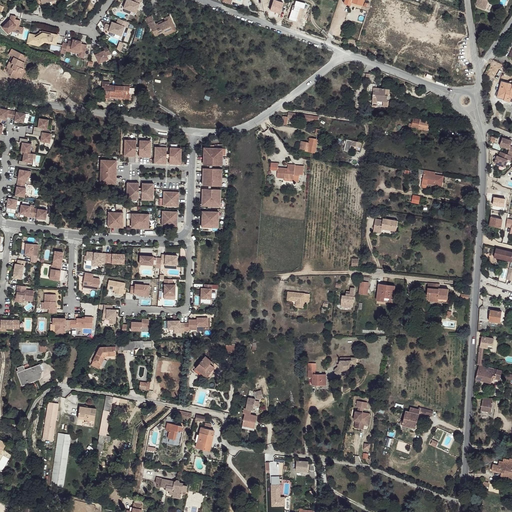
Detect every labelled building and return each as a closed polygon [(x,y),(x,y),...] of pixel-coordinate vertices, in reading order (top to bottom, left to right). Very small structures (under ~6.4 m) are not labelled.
[(128,0),(125,0),(122,8),(135,13),(140,0),(131,0),(131,1),(128,0)] [(476,0),(476,1),(476,5),(484,8),(487,0),(476,0)] [(9,20),(1,28),(7,34),(10,31),(21,34),(22,28),(18,27),(19,21),(14,20),(15,17),(10,15),(9,20)] [(125,27),(127,22),(117,18),(115,23),(110,22),(109,26),(104,24),(102,29),(119,35),(122,26),(125,27)] [(152,22),(146,24),(148,28),(149,28),(153,36),(162,33),(170,30),(169,28),(172,27),(169,20),(164,22),(162,23),(157,25),(156,24),(154,25),(152,22)] [(172,27),(169,28),(170,30),(162,33),(163,36),(174,31),(172,27)] [(43,41),(50,43),(52,34),(40,32),(34,36),(29,34),(27,43),(36,45),(43,41)] [(61,42),(59,53),(63,54),(64,51),(68,52),(69,49),(77,50),(76,53),(75,57),(81,58),(85,45),(79,43),(79,41),(71,39),(71,41),(66,40),(66,43),(61,42)] [(104,45),(101,46),(101,48),(97,49),(92,52),(95,60),(105,57),(104,53),(107,52),(104,45)] [(24,56),(8,50),(6,55),(8,57),(10,57),(8,63),(6,62),(3,68),(5,69),(4,73),(8,75),(7,77),(13,79),(15,73),(16,73),(18,73),(19,73),(19,72),(20,70),(19,69),(19,68),(24,56)] [(511,80),(505,78),(500,91),(506,93),(505,98),(511,100),(511,97),(511,80)] [(108,80),(101,80),(101,85),(103,85),(103,95),(109,96),(109,95),(122,95),(122,97),(128,97),(129,81),(121,81),(121,84),(108,83),(108,80)] [(372,102),(372,107),(376,107),(378,107),(378,106),(388,106),(388,101),(387,101),(387,95),(388,95),(388,89),(380,88),(379,93),(378,93),(377,102),(372,102)] [(26,113),(0,107),(0,117),(3,118),(7,119),(8,116),(16,118),(15,120),(24,122),(26,113)] [(288,116),(287,117),(317,122),(318,116),(289,112),(288,116)] [(48,128),(49,119),(40,118),(39,127),(35,126),(33,134),(41,135),(41,134),(42,134),(41,141),(51,142),(52,133),(43,131),(43,128),(48,128)] [(412,123),(411,126),(427,129),(429,121),(412,118),(412,123)] [(20,160),(19,164),(27,165),(28,162),(32,163),(33,158),(35,159),(36,153),(31,153),(32,143),(28,143),(29,139),(21,137),(20,141),(23,142),(22,151),(25,151),(23,161),(20,160)] [(300,141),(299,150),(314,153),(316,139),(309,138),(308,142),(300,141)] [(125,141),(124,156),(136,156),(136,140),(129,139),(129,141),(125,141)] [(344,151),(350,152),(351,145),(361,147),(362,143),(346,139),(344,151)] [(511,142),(502,139),(499,147),(508,150),(506,156),(511,157),(511,148),(509,147),(511,142)] [(147,141),(139,140),(139,157),(151,157),(151,142),(147,142),(147,141)] [(154,163),(166,164),(167,147),(159,147),(159,148),(155,148),(154,163)] [(181,164),(181,149),(177,149),(177,148),(170,147),(169,164),(181,164)] [(210,149),(204,149),(203,160),(205,160),(205,165),(222,165),(223,148),(210,148),(210,149)] [(110,160),(101,160),(100,183),(110,184),(110,182),(116,182),(117,162),(110,162),(110,160)] [(278,178),(285,179),(295,179),(294,180),(300,181),(300,174),(295,173),(296,166),(296,165),(289,165),(288,169),(285,169),(278,168),(278,172),(278,178)] [(222,169),(205,168),(205,173),(203,173),(203,181),(204,181),(204,185),(222,186),(222,169)] [(32,171),(20,169),(16,195),(21,196),(25,196),(26,191),(27,187),(25,187),(27,179),(28,180),(29,176),(31,176),(32,171)] [(423,173),(421,184),(422,184),(426,185),(426,184),(438,186),(439,182),(442,182),(443,176),(434,174),(434,175),(423,173)] [(139,183),(127,182),(127,197),(131,198),(131,199),(138,199),(138,193),(139,188),(139,183)] [(154,183),(142,183),(142,188),(142,193),(141,200),(149,200),(149,198),(153,198),(154,183)] [(221,189),(204,189),(204,193),(202,193),(202,204),(208,204),(208,206),(220,206),(221,189)] [(179,192),(164,191),(163,206),(178,206),(179,192)] [(21,196),(13,195),(13,199),(9,198),(7,207),(17,209),(18,199),(21,200),(21,196)] [(419,205),(421,197),(413,195),(412,203),(419,205)] [(31,205),(22,204),(20,213),(30,215),(37,216),(37,217),(46,219),(48,210),(31,207),(31,205)] [(177,211),(162,211),(162,225),(177,226),(177,211)] [(216,211),(203,211),(203,215),(202,215),(202,223),(203,223),(203,227),(216,227),(216,223),(218,223),(218,216),(216,215),(216,211)] [(123,212),(108,212),(108,227),(122,228),(123,212)] [(133,219),(133,228),(147,228),(148,219),(149,219),(149,214),(132,213),(132,219),(133,219)] [(491,216),(490,225),(496,226),(501,227),(502,218),(491,216)] [(382,219),(381,228),(396,230),(398,220),(383,217),(382,219)] [(375,218),(372,231),(380,232),(381,228),(382,219),(375,218)] [(34,244),(26,243),(25,255),(33,255),(34,244)] [(494,256),(494,257),(495,258),(511,261),(511,251),(506,250),(497,248),(494,256)] [(62,252),(53,251),(52,266),(60,267),(62,252)] [(104,264),(105,254),(86,253),(85,261),(93,261),(92,266),(100,267),(100,264),(104,264)] [(124,255),(105,254),(104,264),(123,265),(124,255)] [(176,257),(160,255),(160,259),(160,265),(175,266),(176,257)] [(152,257),(139,256),(138,265),(154,266),(154,269),(159,269),(160,265),(160,259),(155,258),(155,260),(152,260),(152,257)] [(24,262),(17,260),(16,265),(14,264),(12,278),(20,280),(23,266),(24,266),(24,262)] [(59,270),(50,269),(49,280),(58,281),(59,270)] [(92,274),(84,273),(81,288),(97,291),(99,279),(92,278),(92,274)] [(172,280),(163,280),(163,296),(174,296),(174,285),(171,285),(172,280)] [(124,284),(108,281),(106,290),(113,291),(113,294),(121,296),(124,284)] [(360,282),(359,295),(368,296),(369,282),(360,282)] [(424,294),(423,299),(437,300),(438,297),(447,298),(448,289),(439,288),(439,283),(428,282),(427,294),(424,294)] [(379,283),(377,299),(392,302),(395,285),(379,283)] [(130,287),(129,294),(133,294),(143,295),(144,286),(134,285),(134,287),(130,287)] [(200,299),(210,299),(211,285),(203,285),(203,288),(200,288),(200,299)] [(25,286),(17,286),(16,296),(15,302),(23,303),(24,301),(32,301),(33,291),(24,290),(25,286)] [(355,287),(351,287),(351,291),(351,293),(347,293),(347,295),(343,295),(342,306),(353,307),(354,301),(355,301),(355,296),(355,287)] [(309,293),(287,291),(286,300),(295,301),(295,304),(304,305),(304,301),(308,302),(309,293)] [(55,294),(44,294),(43,309),(48,309),(48,313),(55,313),(55,309),(54,309),(55,294)] [(102,309),(101,319),(109,319),(108,324),(114,324),(115,310),(111,310),(111,305),(103,305),(102,309)] [(491,310),(489,321),(500,323),(502,312),(491,310)] [(75,319),(75,321),(70,320),(69,328),(75,328),(75,327),(91,328),(91,317),(84,317),(84,319),(75,319)] [(63,319),(51,318),(50,324),(53,324),(53,333),(63,333),(63,319)] [(188,324),(183,324),(183,332),(188,332),(188,330),(196,330),(196,327),(207,327),(206,318),(196,319),(196,320),(187,321),(188,324)] [(141,323),(130,323),(130,331),(141,331),(141,328),(148,328),(148,319),(141,320),(141,323)] [(0,323),(0,322),(0,331),(6,332),(6,329),(19,329),(19,321),(0,320),(0,323)] [(179,321),(167,322),(167,330),(179,330),(179,334),(183,334),(183,332),(183,324),(179,324),(179,321)] [(482,338),(480,347),(482,347),(492,349),(494,339),(482,337),(482,338)] [(101,348),(93,361),(101,365),(105,357),(103,356),(104,354),(107,353),(108,355),(116,356),(116,347),(101,348)] [(203,357),(194,368),(205,377),(209,372),(208,371),(211,366),(208,363),(210,360),(207,358),(205,356),(203,357)] [(335,373),(337,374),(343,370),(346,369),(349,368),(351,368),(352,367),(352,362),(352,359),(350,359),(340,359),(339,364),(340,365),(338,366),(334,369),(334,372),(335,373)] [(210,360),(208,363),(211,366),(208,371),(209,372),(210,373),(216,366),(210,360)] [(479,365),(475,379),(491,382),(492,377),(500,379),(502,370),(479,365)] [(18,373),(22,385),(40,378),(41,378),(43,371),(42,371),(40,367),(39,368),(38,366),(18,373)] [(194,368),(192,372),(204,383),(207,379),(205,377),(194,368)] [(308,371),(307,377),(311,377),(311,385),(325,385),(325,374),(315,374),(314,371),(311,370),(308,371)] [(87,373),(83,382),(93,387),(97,378),(87,373)] [(146,383),(139,381),(138,388),(149,390),(150,382),(146,381),(146,383)] [(110,396),(106,395),(102,417),(100,428),(99,434),(106,436),(113,399),(110,399),(110,396)] [(483,397),(481,410),(491,412),(493,398),(483,397)] [(245,414),(242,425),(255,428),(257,416),(251,415),(252,410),(254,410),(256,399),(249,398),(246,409),(244,408),(243,413),(245,414)] [(49,402),(43,439),(53,441),(58,403),(49,402)] [(96,409),(79,406),(78,415),(83,416),(83,419),(94,421),(96,409)] [(410,407),(409,411),(419,413),(419,412),(432,415),(433,409),(418,406),(418,408),(410,407)] [(403,420),(402,424),(415,427),(419,413),(409,411),(405,411),(403,420)] [(370,414),(356,412),(354,420),(355,420),(354,428),(359,429),(360,423),(368,424),(370,414)] [(196,440),(195,446),(209,449),(213,429),(201,427),(198,435),(197,435),(196,440)] [(166,429),(166,431),(168,432),(167,438),(175,439),(176,430),(166,429)] [(59,433),(51,486),(63,487),(71,435),(64,434),(59,433)] [(99,434),(95,457),(99,458),(103,441),(109,441),(110,436),(106,436),(99,434)] [(492,464),(491,469),(502,471),(501,473),(504,474),(504,476),(511,477),(511,460),(504,459),(503,461),(499,461),(498,465),(492,464)] [(297,461),(296,471),(307,472),(308,462),(307,462),(297,461)] [(163,486),(162,487),(165,488),(165,489),(169,490),(170,490),(174,491),(173,494),(181,496),(182,490),(186,490),(187,485),(183,484),(183,483),(179,482),(179,481),(178,480),(176,489),(163,486)] [(164,480),(163,486),(176,489),(178,480),(177,480),(176,480),(174,481),(164,480)] [(141,511),(143,505),(134,503),(133,507),(132,511),(130,511),(127,511),(126,511),(141,511)]
